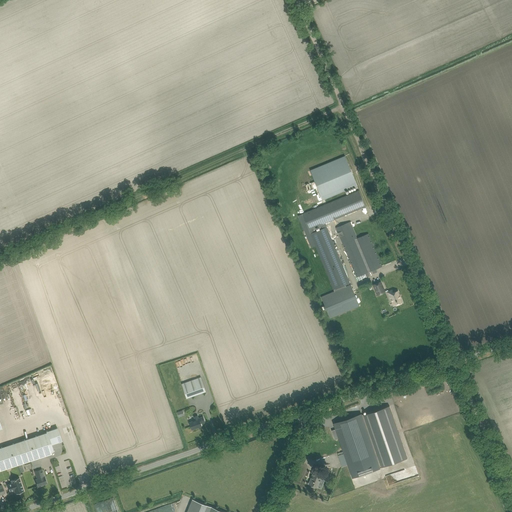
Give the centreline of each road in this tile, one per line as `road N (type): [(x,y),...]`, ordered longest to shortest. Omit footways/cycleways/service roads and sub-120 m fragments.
road 1 (unclassified): [(0,258),(343,107)]
road 2 (unclassified): [(14,511),(308,411)]
road 3 (unclassified): [(451,360),(343,107)]
road 4 (unclassified): [(308,411),(451,360)]
road 5 (track): [(511,492),(451,360)]
